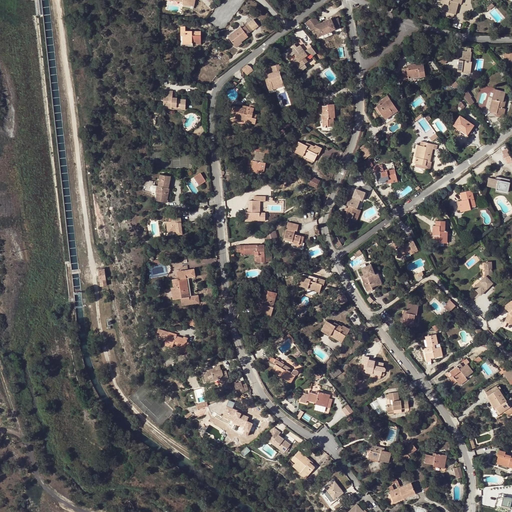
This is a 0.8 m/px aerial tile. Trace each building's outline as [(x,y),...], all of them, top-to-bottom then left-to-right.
[(443,4),(441,10),(455,14),(458,3),(460,4),(461,0),(440,0),(440,3),(443,4)] [(320,24),(314,16),(306,23),(312,30),(315,29),(318,37),(323,35),(332,31),(340,27),(338,18),(332,21),(331,19),(320,24)] [(253,19),(248,23),(253,30),(258,26),(253,19)] [(248,23),(245,25),(250,32),(253,30),(248,23)] [(227,36),(233,44),(240,40),(241,42),(248,37),(246,35),(250,32),(245,25),(241,28),(240,26),(227,36)] [(185,26),(180,26),(180,36),(182,36),(185,36),(185,44),(193,44),(193,42),(201,42),(201,31),(185,31),(185,26)] [(306,47),(300,39),(289,47),(294,53),(296,57),(295,58),(297,59),(294,61),(301,71),(306,67),(304,64),(308,61),(305,58),(304,57),(310,52),(311,54),(312,55),(316,53),(309,44),(306,47)] [(470,62),(471,52),(462,51),(461,58),(461,61),(458,60),(457,72),(461,72),(461,70),(467,71),(469,62),(470,62)] [(461,72),(470,73),(471,62),(470,62),(469,62),(467,71),(461,70),(461,72)] [(414,64),(407,65),(408,68),(401,69),(403,81),(419,79),(419,77),(425,77),(423,63),(414,64)] [(247,64),(242,68),(247,75),(254,70),(251,67),(247,64)] [(267,74),(268,78),(269,81),(266,82),(269,91),(272,90),(271,88),(283,84),(279,72),(282,72),(280,66),(271,69),(273,72),(267,74)] [(452,84),(456,90),(458,89),(460,87),(456,81),(452,84)] [(493,113),(493,114),(496,115),(503,116),(505,108),(504,108),(502,108),(504,102),(502,101),(503,99),(505,92),(494,89),(491,99),(493,100),(491,109),(494,109),(493,113)] [(175,99),(175,97),(172,97),(172,90),(166,90),(165,97),(164,97),(163,106),(171,106),(171,109),(185,109),(185,100),(177,99),(175,99)] [(469,105),(475,102),(469,91),(464,94),(469,105)] [(379,105),(376,107),(381,114),(384,118),(392,113),(393,114),(398,111),(387,95),(378,102),(379,105)] [(252,113),(254,105),(250,104),(249,107),(245,106),(245,109),(242,108),(235,106),(233,112),(236,112),(235,117),(245,119),(244,121),(244,122),(254,124),(256,118),(255,118),(256,114),(252,113)] [(322,115),(322,127),(334,126),(333,117),(331,117),(331,115),(334,115),(334,104),(327,104),(327,105),(322,105),(323,115),(322,115)] [(453,126),(457,129),(467,135),(473,125),(460,116),(453,126)] [(467,135),(457,129),(456,131),(467,138),(468,136),(467,135)] [(431,141),(438,136),(435,133),(429,138),(431,141)] [(305,145),(298,141),(293,151),(303,156),(304,154),(312,158),(315,153),(318,154),(319,155),(322,148),(315,144),(314,146),(313,148),(307,145),(306,148),(304,147),(305,145)] [(436,150),(437,145),(424,142),(423,146),(419,145),(418,150),(420,151),(419,156),(416,155),(416,157),(415,163),(425,166),(426,161),(429,162),(432,149),(436,150)] [(361,154),(365,159),(372,153),(365,144),(360,147),(364,152),(361,154)] [(271,148),(256,146),(255,151),(256,151),(254,160),(255,160),(253,170),(259,171),(259,173),(263,174),(266,163),(264,162),(266,153),(270,153),(271,148)] [(508,164),(511,162),(511,157),(508,148),(502,150),(508,164)] [(303,156),(314,161),(318,154),(315,153),(312,158),(304,154),(303,156)] [(255,160),(254,160),(253,160),(250,171),(259,173),(259,171),(253,170),(255,160)] [(432,163),(429,162),(426,161),(425,166),(415,163),(415,167),(430,170),(432,163)] [(385,181),(386,180),(396,178),(394,169),(383,172),(382,165),(373,167),(375,173),(376,173),(378,182),(382,181),(382,182),(383,183),(384,183),(385,182),(385,181)] [(200,173),(195,177),(200,184),(205,181),(200,173)] [(167,188),(168,188),(170,176),(160,174),(158,186),(156,185),(156,186),(155,192),(157,192),(155,200),(163,202),(164,197),(165,198),(167,188)] [(311,176),(308,184),(316,188),(320,180),(311,176)] [(509,183),(510,179),(498,177),(498,180),(495,179),(488,178),(487,186),(496,188),(496,187),(506,189),(507,183),(509,183)] [(368,182),(363,187),(368,193),(373,188),(368,182)] [(496,188),(496,190),(507,192),(509,183),(507,183),(506,189),(496,187),(496,188)] [(460,208),(460,210),(470,207),(470,204),(475,203),(471,189),(460,193),(462,200),(458,201),(460,208)] [(347,207),(346,211),(342,221),(347,223),(349,218),(354,220),(356,214),(355,214),(356,209),(360,210),(364,201),(350,195),(346,204),(348,205),(347,207)] [(259,221),(265,221),(265,213),(260,212),(260,201),(266,201),(266,196),(255,196),(255,201),(249,201),(249,209),(249,212),(246,212),(245,212),(245,218),(259,218),(259,221)] [(461,212),(476,208),(475,203),(470,204),(470,207),(460,210),(461,212)] [(177,235),(183,234),(182,227),(180,227),(180,223),(181,223),(181,217),(171,218),(171,221),(166,221),(167,232),(176,232),(177,235)] [(434,236),(434,243),(445,243),(445,239),(445,231),(444,230),(445,221),(435,220),(435,226),(433,226),(432,236),(434,236)] [(299,224),(288,222),(283,242),(292,244),(292,243),(299,244),(300,242),(303,243),(304,237),(294,235),(295,231),(297,231),(299,224)] [(269,232),(263,234),(265,241),(271,239),(269,232)] [(334,238),(338,246),(346,243),(342,235),(334,238)] [(398,249),(398,258),(404,258),(404,255),(406,254),(406,255),(410,253),(411,255),(415,252),(414,251),(418,249),(412,238),(408,240),(409,242),(405,244),(405,245),(405,246),(404,246),(403,246),(402,246),(402,245),(401,244),(401,243),(393,243),(393,248),(398,249)] [(240,252),(240,255),(249,255),(249,254),(248,252),(258,252),(258,254),(258,255),(260,255),(262,254),(262,262),(268,262),(268,261),(268,254),(264,254),(264,253),(264,245),(240,246),(240,252)] [(371,264),(361,268),(364,275),(364,277),(363,278),(365,284),(364,284),(367,291),(374,289),(373,287),(372,285),(376,283),(373,275),(375,274),(371,264)] [(104,269),(98,270),(100,287),(106,286),(106,281),(109,280),(108,272),(105,273),(104,269)] [(196,276),(195,269),(177,271),(178,279),(172,279),(173,287),(171,287),(173,299),(181,298),(182,305),(199,303),(198,295),(190,296),(187,278),(196,276)] [(308,278),(301,276),(298,285),(308,289),(308,287),(317,290),(319,285),(322,286),(324,280),(318,278),(318,279),(317,281),(311,279),(311,280),(308,279),(308,278)] [(490,281),(486,276),(485,277),(474,288),(481,294),(492,283),(490,281)] [(173,287),(172,279),(167,280),(168,288),(165,288),(167,300),(173,299),(171,287),(173,287)] [(268,296),(263,295),(261,303),(262,304),(261,306),(260,305),(259,310),(255,309),(254,314),(263,316),(263,314),(264,312),(271,314),(273,306),(271,306),(274,298),(275,298),(277,299),(277,295),(269,293),(268,296)] [(344,295),(336,299),(339,305),(347,300),(344,295)] [(263,314),(271,317),(274,307),(273,306),(275,298),(274,298),(271,306),(273,306),(271,314),(264,312),(263,314)] [(456,306),(450,300),(446,303),(447,304),(444,307),(449,313),(456,306)] [(506,309),(509,312),(510,313),(508,316),(507,316),(505,321),(511,324),(511,303),(510,305),(507,302),(500,309),(503,312),(506,309)] [(418,305),(408,303),(406,311),(408,311),(407,313),(405,313),(404,319),(402,318),(401,318),(399,326),(407,327),(407,326),(408,323),(413,324),(415,315),(417,315),(418,305)] [(407,326),(415,327),(417,315),(415,315),(413,324),(408,323),(407,326)] [(333,324),(327,321),(321,331),(330,336),(331,334),(340,340),(343,334),(345,336),(346,336),(349,330),(343,326),(342,327),(341,328),(336,325),(335,326),(333,325),(333,324)] [(184,351),(188,352),(191,344),(187,342),(188,338),(184,337),(184,338),(177,336),(177,334),(169,332),(168,332),(158,329),(157,334),(165,337),(165,336),(167,336),(164,345),(173,348),(174,344),(181,346),(185,347),(184,351)] [(283,338),(285,340),(289,338),(293,342),(295,341),(289,334),(283,338)] [(330,336),(341,342),(345,336),(343,334),(340,340),(331,334),(330,336)] [(425,353),(426,361),(427,362),(431,361),(431,359),(440,357),(438,347),(435,348),(435,344),(437,344),(438,344),(436,334),(425,336),(426,342),(428,341),(428,345),(429,345),(430,347),(427,347),(424,348),(425,353)] [(369,357),(365,356),(363,363),(365,364),(367,364),(366,371),(373,373),(374,372),(382,374),(381,375),(384,376),(385,373),(382,373),(382,371),(384,371),(385,371),(386,369),(385,368),(383,367),(384,363),(376,361),(368,359),(369,357)] [(479,356),(474,360),(476,364),(482,360),(479,356)] [(274,363),(276,364),(271,371),(274,373),(275,371),(283,376),(282,378),(290,383),(295,375),(296,375),(298,374),(299,372),(298,371),(297,370),(296,370),(295,370),(294,370),(293,370),(293,371),(292,372),(289,371),(287,370),(288,368),(283,365),(284,364),(276,359),(272,357),(270,360),(274,363)] [(469,362),(466,359),(449,372),(448,372),(447,372),(446,373),(446,374),(446,375),(447,376),(448,377),(449,377),(451,376),(452,375),(453,377),(452,377),(451,378),(450,379),(450,380),(450,381),(453,385),(457,382),(460,385),(467,379),(465,377),(473,372),(467,364),(469,362)] [(504,373),(511,368),(507,362),(500,368),(503,373),(504,373)] [(367,364),(365,364),(363,372),(373,375),(373,374),(381,375),(382,374),(374,372),(373,373),(366,371),(367,364)] [(222,370),(220,365),(216,366),(216,368),(203,371),(206,382),(214,380),(214,378),(220,377),(220,379),(223,390),(231,388),(230,382),(227,374),(225,375),(224,371),(223,372),(222,370)] [(337,368),(329,374),(333,379),(341,373),(337,368)] [(241,393),(249,390),(246,384),(239,387),(241,393)] [(485,392),(488,396),(494,406),(492,407),(493,407),(498,416),(505,412),(506,414),(511,411),(511,407),(511,406),(511,405),(511,403),(509,399),(507,400),(500,388),(499,389),(498,387),(496,386),(485,392)] [(316,394),(309,392),(307,400),(316,403),(316,402),(326,404),(327,398),(329,399),(330,395),(319,392),(318,394),(316,394)] [(398,392),(389,393),(389,394),(389,397),(389,399),(392,399),(393,404),(387,405),(388,412),(394,411),(393,409),(402,409),(409,408),(408,399),(399,400),(398,392)] [(316,404),(327,407),(329,399),(327,398),(326,404),(316,402),(316,403),(316,404)] [(348,404),(341,410),(347,416),(354,411),(348,404)] [(209,405),(208,406),(198,410),(191,412),(192,414),(193,415),(198,417),(204,415),(207,410),(207,408),(208,407),(209,405)] [(243,434),(248,436),(253,423),(247,421),(249,417),(241,414),(242,413),(240,413),(237,412),(238,410),(233,408),(227,406),(225,411),(227,411),(226,416),(236,421),(235,422),(235,423),(244,427),(243,429),(245,430),(243,434)] [(225,411),(223,416),(235,422),(236,421),(226,416),(227,411),(225,411)] [(380,422),(374,420),(372,427),(378,429),(380,422)] [(293,438),(291,436),(292,434),(289,432),(285,438),(290,441),(293,438)] [(284,452),(290,445),(280,437),(275,433),(269,440),(272,443),(277,447),(284,452)] [(391,452),(384,450),(383,452),(382,452),(382,449),(376,448),(376,446),(377,444),(369,443),(367,450),(370,450),(368,456),(379,459),(379,460),(388,463),(391,452)] [(409,455),(417,450),(413,444),(405,450),(409,455)] [(247,446),(241,451),(244,455),(251,450),(247,446)] [(299,474),(305,479),(315,467),(312,464),(305,458),(307,457),(299,450),(290,461),(294,464),(301,471),(300,473),(299,474)] [(505,452),(498,450),(497,455),(498,456),(500,456),(499,462),(508,465),(508,466),(511,467),(511,456),(511,457),(511,456),(505,454),(505,452)] [(432,455),(426,454),(424,463),(433,465),(443,466),(444,459),(446,460),(447,455),(436,453),(435,456),(432,455)] [(498,456),(496,463),(508,466),(508,465),(499,462),(500,456),(498,456)] [(433,466),(444,468),(446,460),(444,459),(443,466),(433,465),(433,466)] [(293,466),(300,473),(301,471),(294,464),(293,466)] [(460,466),(454,468),(456,479),(463,477),(460,466)] [(335,481),(325,489),(326,490),(333,498),(334,499),(343,492),(335,481)] [(415,494),(411,483),(396,489),(391,490),(389,491),(393,500),(403,496),(403,498),(415,494)] [(326,490),(324,492),(330,500),(333,498),(326,490)] [(511,509),(511,500),(511,499),(506,498),(507,495),(499,493),(498,498),(499,498),(501,499),(500,505),(510,507),(509,509),(511,509)] [(499,498),(497,506),(509,509),(510,507),(500,505),(501,499),(499,498)]
